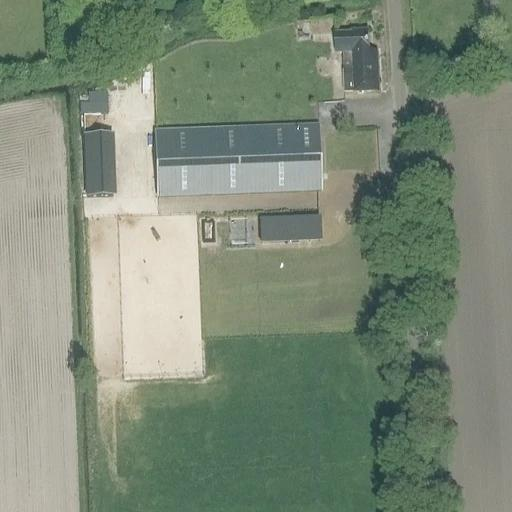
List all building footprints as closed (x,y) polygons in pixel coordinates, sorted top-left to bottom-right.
[(250,5),(250,0),(195,0),(196,18),(210,18),(210,7),(250,5)] [(344,91),(378,90),(377,53),(368,53),(367,31),(351,32),(351,34),(335,35),(335,54),(343,54),(344,91)] [(317,126),(155,132),(157,199),(320,193),(317,126)] [(85,135),(87,197),(116,196),(113,134),(85,135)] [(293,219),(273,220),(274,244),(294,243),(293,219)] [(322,261),(288,262),(289,280),(299,279),(300,308),(317,307),(317,311),(334,311),(334,307),(352,306),(351,270),(323,271),(322,261)]
